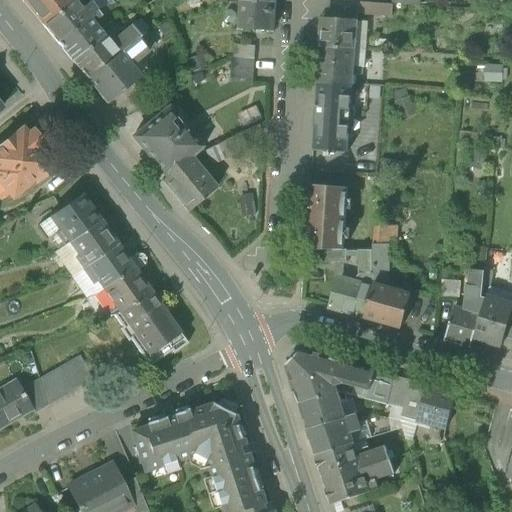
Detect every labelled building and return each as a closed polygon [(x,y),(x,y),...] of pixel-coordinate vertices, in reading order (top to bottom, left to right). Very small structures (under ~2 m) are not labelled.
[(20,0),(43,26),(73,2),(74,1),(73,0),(20,0)] [(89,3),(86,0),(75,0),(74,1),(73,2),(80,10),(89,3)] [(43,26),(56,43),(87,18),(80,10),(73,2),(43,26)] [(273,32),(275,4),(241,2),(240,30),(273,32)] [(96,11),(89,3),(80,10),(87,18),(96,11)] [(356,15),(391,17),(392,5),(357,3),(356,15)] [(100,16),(96,11),(87,18),(91,23),(100,16)] [(102,36),(91,23),(87,18),(56,43),(71,62),(102,36)] [(322,19),(320,47),(354,50),(356,22),(322,19)] [(366,22),(356,22),(354,50),(362,50),(363,40),(365,40),(366,22)] [(118,55),(120,54),(138,40),(140,38),(139,37),(131,27),(109,45),(118,55)] [(138,40),(148,52),(155,46),(145,33),(139,37),(140,38),(138,40)] [(71,62),(87,81),(118,55),(109,45),(102,36),(71,62)] [(148,52),(138,40),(120,54),(130,66),(148,52)] [(362,50),(375,51),(375,41),(365,40),(363,40),(362,50)] [(234,46),(233,59),(254,60),(255,47),(234,46)] [(351,86),(354,50),(320,47),(318,83),(351,86)] [(140,78),(130,66),(120,54),(118,55),(87,81),(106,105),(140,78)] [(253,83),(254,60),(233,59),(232,59),(231,83),(253,83)] [(185,67),(189,77),(204,70),(200,62),(185,67)] [(485,81),(505,82),(506,65),(485,65),(485,81)] [(318,83),(313,150),(348,153),(351,86),(318,83)] [(133,137),(166,179),(191,158),(192,159),(202,150),(168,109),(133,137)] [(0,184),(8,194),(11,198),(33,180),(35,182),(53,168),(38,150),(44,146),(32,131),(26,136),(21,130),(12,138),(12,137),(0,146),(0,184)] [(205,151),(212,166),(249,148),(241,134),(205,151)] [(216,189),(192,159),(191,158),(166,179),(162,182),(187,212),(188,212),(191,209),(216,189)] [(325,251),(343,251),(348,188),(311,185),(306,251),(325,251)] [(55,234),(64,246),(69,243),(100,221),(81,195),(50,217),(60,231),(55,234)] [(48,239),(55,234),(60,231),(50,217),(39,225),(48,239)] [(100,221),(69,243),(79,256),(75,259),(83,269),(117,245),(100,221)] [(117,245),(83,269),(82,270),(93,285),(97,282),(103,290),(134,269),(117,245)] [(388,281),(387,245),(381,245),(373,245),(373,251),(373,274),(372,274),(372,284),(385,287),(385,281),(388,281)] [(325,263),(347,263),(347,251),(343,251),(325,251),(325,263)] [(359,251),(359,275),(372,274),(373,274),(373,251),(359,251)] [(470,271),(485,272),(487,252),(472,253),(470,271)] [(134,269),(103,290),(120,314),(151,292),(134,269)] [(470,271),(466,310),(481,315),(484,283),(485,272),(470,271)] [(372,274),(359,275),(354,283),(372,288),(372,284),(372,274)] [(332,309),(365,319),(372,288),(354,283),(340,279),(332,309)] [(411,295),(385,287),(372,284),(372,288),(365,319),(401,330),(411,295)] [(151,292),(120,314),(135,337),(143,348),(148,356),(180,334),(151,292)] [(475,338),(502,346),(504,338),(511,313),(511,310),(511,306),(486,299),(482,315),(475,338)] [(475,338),(482,315),(481,315),(466,310),(455,307),(446,342),(471,349),(475,338)] [(128,342),(135,337),(120,314),(114,318),(122,328),(119,330),(128,342)] [(187,344),(180,334),(148,356),(143,348),(138,351),(149,367),(171,352),(173,354),(187,344)] [(287,366),(299,405),(337,393),(335,386),(344,383),(368,390),(369,390),(374,372),(301,351),(287,366)] [(80,357),(39,380),(48,406),(93,380),(80,357)] [(367,396),(389,401),(395,377),(374,372),(369,390),(368,390),(367,396)] [(388,405),(403,409),(411,382),(395,377),(389,401),(388,405)] [(34,414),(48,406),(39,380),(21,391),(33,411),(32,412),(33,413),(33,412),(34,414)] [(16,382),(0,391),(0,429),(11,424),(9,420),(30,409),(32,412),(33,411),(21,391),(16,382)] [(411,382),(403,409),(401,417),(417,421),(427,386),(411,382)] [(417,421),(446,429),(456,395),(427,386),(417,421)] [(299,405),(308,430),(346,418),(337,393),(299,405)] [(275,511),(272,511),(267,511),(265,506),(267,505),(250,454),(245,456),(242,448),(247,446),(238,417),(239,415),(216,404),(216,406),(193,413),(192,409),(173,415),(174,419),(166,422),(165,418),(146,424),(147,428),(132,433),(144,472),(197,454),(209,460),(226,511),(275,511)] [(9,420),(11,424),(32,412),(30,409),(9,420)] [(356,415),(346,418),(351,434),(361,431),(356,415)] [(308,430),(316,456),(354,444),(351,434),(346,418),(308,430)] [(354,444),(358,457),(369,454),(365,441),(354,444)] [(316,456),(325,482),(362,470),(358,457),(354,444),(316,456)] [(386,448),(369,454),(358,457),(362,470),(391,461),(386,448)] [(391,461),(362,470),(367,483),(395,474),(391,461)] [(81,511),(118,511),(131,506),(132,505),(122,485),(112,466),(95,474),(94,473),(81,479),(82,481),(68,488),(79,511),(81,511)] [(367,483),(362,470),(325,482),(332,505),(370,493),(367,483)] [(131,506),(133,511),(147,511),(134,479),(122,485),(132,505),(131,506)]
